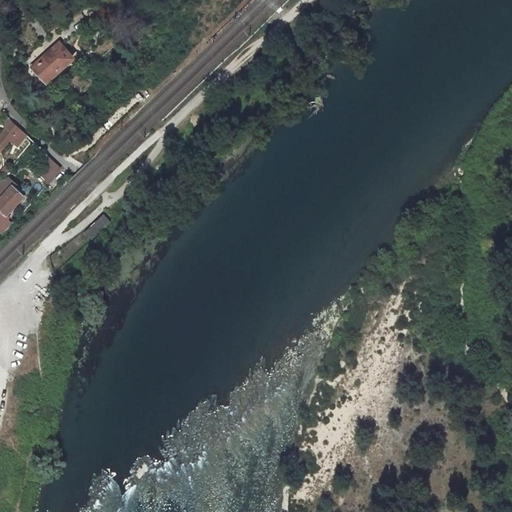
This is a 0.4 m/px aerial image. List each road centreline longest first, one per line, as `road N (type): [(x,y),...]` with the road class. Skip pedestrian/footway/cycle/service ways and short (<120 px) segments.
road 1 (track): [(16,511),(40,400),(32,262)]
road 2 (track): [(156,134),(306,0)]
